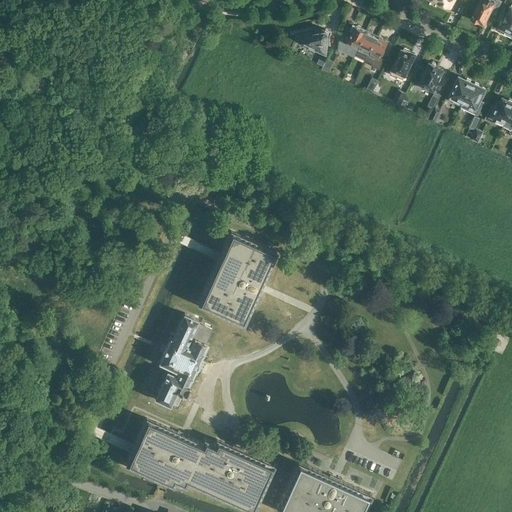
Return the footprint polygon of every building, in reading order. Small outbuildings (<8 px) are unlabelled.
[(479,0),(471,17),(484,23),(490,10),(494,12),(495,9),(496,10),(501,2),(497,0),(488,0),(487,0),(479,0)] [(511,5),(511,6),(507,13),(503,21),(501,27),(506,29),(504,33),(511,36),(511,5)] [(358,49),(367,31),(355,25),(350,35),(341,31),(338,48),(344,51),(346,46),(352,48),(349,53),(355,56),(355,55),(358,49)] [(318,51),(322,51),(325,51),(329,31),(326,28),(296,35),(296,37),(308,43),(307,45),(318,51)] [(187,38),(194,41),(198,32),(192,29),(187,38)] [(355,55),(366,60),(377,36),(367,31),(358,49),(355,55)] [(377,36),(366,60),(371,62),(370,64),(371,66),(373,67),(375,67),(377,65),(388,41),(377,36)] [(398,73),(404,76),(415,54),(409,52),(410,50),(404,47),(403,48),(402,48),(390,72),(391,72),(392,74),(394,75),(396,75),(397,75),(398,73)] [(323,68),(329,71),(334,61),(327,58),(323,68)] [(428,87),(433,90),(437,82),(438,82),(441,75),(441,74),(443,69),(438,66),(439,65),(435,64),(435,61),(433,61),(429,63),(419,83),(420,84),(420,86),(421,87),(422,88),(424,88),(426,88),(427,88),(428,87)] [(461,106),(472,82),(459,76),(450,95),(448,100),(461,106)] [(366,87),(373,91),(378,81),(371,77),(366,87)] [(472,82),(461,106),(460,106),(478,115),(484,101),(480,100),(485,88),(472,82)] [(391,99),(400,103),(405,92),(396,87),(391,99)] [(505,122),(511,107),(511,100),(503,96),(500,102),(497,101),(495,106),(492,105),(486,118),(496,123),(498,118),(505,122)] [(422,115),(429,118),(434,108),(427,105),(422,115)] [(434,108),(429,118),(429,119),(435,122),(441,109),(435,106),(434,108)] [(475,116),(470,127),(474,129),(479,118),(475,116)] [(471,138),(479,142),(484,131),(476,127),(471,138)] [(199,159),(209,164),(213,156),(202,152),(199,159)] [(226,258),(205,304),(236,319),(248,325),(266,286),(281,254),(238,233),(226,258)] [(170,404),(167,410),(172,412),(181,392),(185,393),(189,384),(188,383),(208,342),(206,341),(212,327),(197,320),(198,319),(184,312),(172,337),(170,336),(158,361),(169,366),(162,381),(163,381),(155,397),(170,404)] [(500,341),(495,339),(491,342),(492,347),(497,348),(500,346),(500,341)] [(144,425),(124,416),(114,439),(102,465),(122,473),(127,462),(173,482),(184,487),(186,484),(196,488),(198,485),(253,510),(273,465),(228,444),(226,448),(216,443),(214,447),(148,417),(144,425)] [(298,462),(278,507),(287,511),(362,511),(371,495),(340,481),(341,479),(330,474),(329,476),(298,462)]
